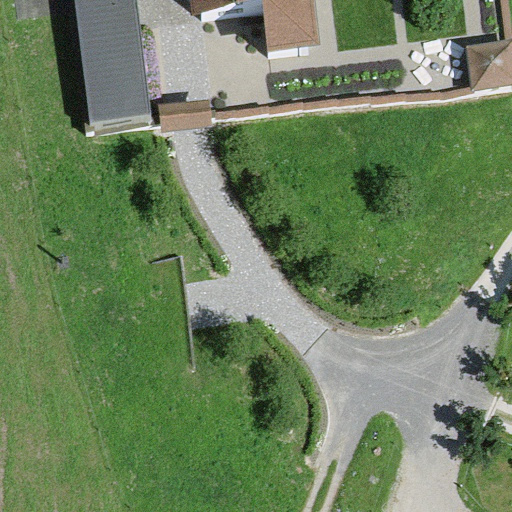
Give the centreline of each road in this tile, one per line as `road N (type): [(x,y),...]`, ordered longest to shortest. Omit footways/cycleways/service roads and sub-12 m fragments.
road 1 (track): [(511,415),(330,350),(290,312),(199,178)]
road 2 (track): [(511,253),(439,385),(421,511)]
road 3 (track): [(360,365),(312,511)]
